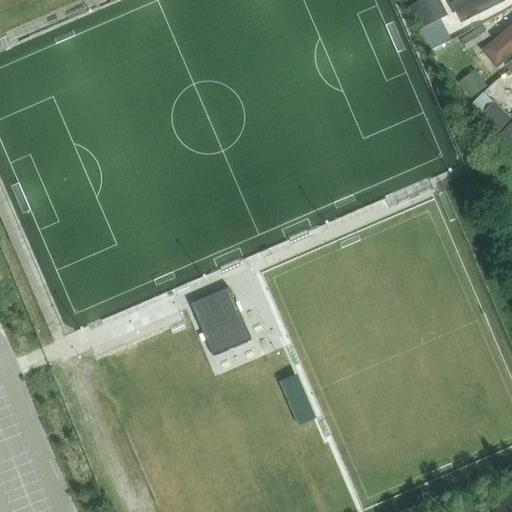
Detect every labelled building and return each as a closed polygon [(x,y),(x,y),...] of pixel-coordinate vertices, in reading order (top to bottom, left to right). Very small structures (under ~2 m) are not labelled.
[(447,16),(439,0),(421,0),(407,7),(419,30),(447,16)] [(462,0),(470,17),(505,0),(462,0)] [(489,37),(482,26),(461,39),(468,50),(489,37)] [(511,50),(511,36),(497,48),(504,56),(511,50)] [(486,86),(476,72),(459,84),(470,99),(486,86)] [(510,119),(494,103),(482,114),(499,131),(510,119)] [(511,124),(499,137),(511,148),(511,124)] [(213,347),(251,330),(229,278),(191,294),(213,347)]
